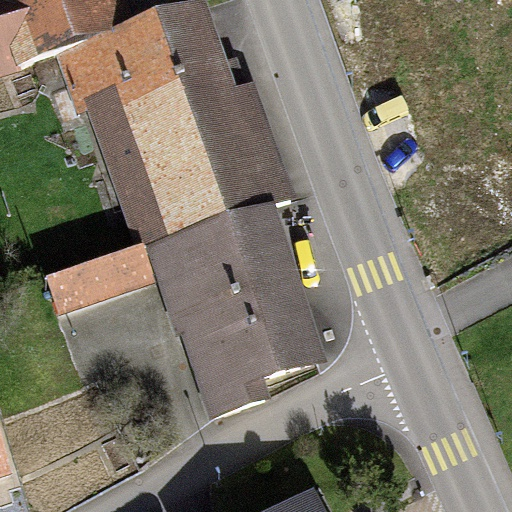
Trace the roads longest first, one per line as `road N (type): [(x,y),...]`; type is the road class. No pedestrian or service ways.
road 1 (secondary): [(419,362),(273,0)]
road 2 (residential): [(419,362),(112,511)]
road 3 (secondary): [(482,511),(419,362)]
